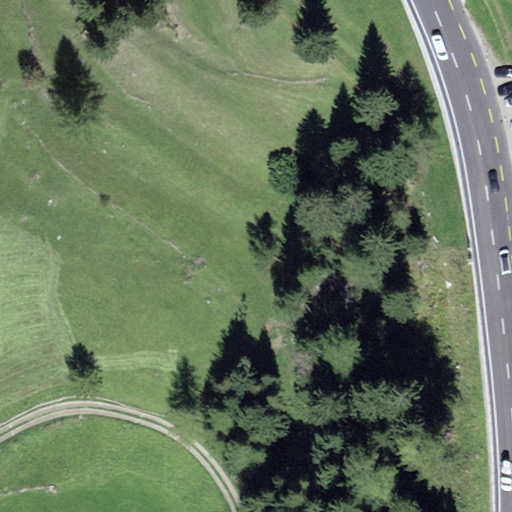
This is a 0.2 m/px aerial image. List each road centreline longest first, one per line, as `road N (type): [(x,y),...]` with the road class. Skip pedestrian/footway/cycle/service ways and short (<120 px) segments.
road 1 (primary): [(511,317),(486,102),(444,0)]
road 2 (track): [(240,511),(214,467),(172,427),(82,406),(5,433)]
